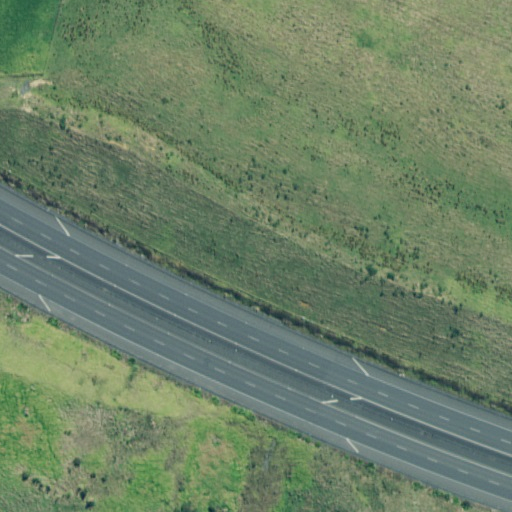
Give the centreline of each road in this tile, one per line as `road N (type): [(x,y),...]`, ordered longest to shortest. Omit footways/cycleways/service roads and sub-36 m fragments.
road 1 (motorway): [(0,210),(264,343),(511,443)]
road 2 (motorway): [(511,488),(207,365),(0,259)]
